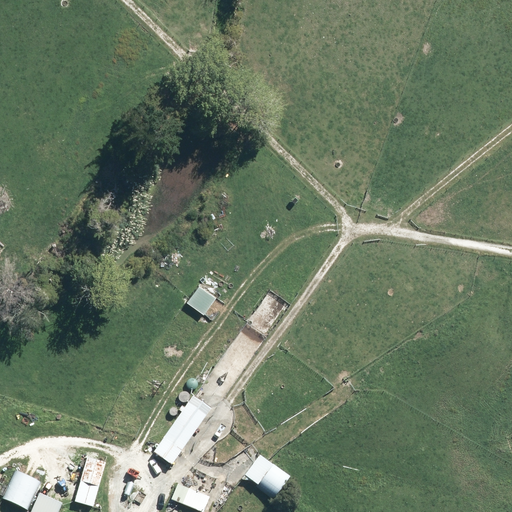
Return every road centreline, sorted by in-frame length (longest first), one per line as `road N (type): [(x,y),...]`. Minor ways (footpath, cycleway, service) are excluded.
road 1 (track): [(154,511),(357,238),(511,258)]
road 2 (track): [(113,0),(339,213),(352,243)]
road 3 (track): [(171,487),(105,454),(80,451),(0,469)]
road 4 (track): [(511,134),(387,237)]
